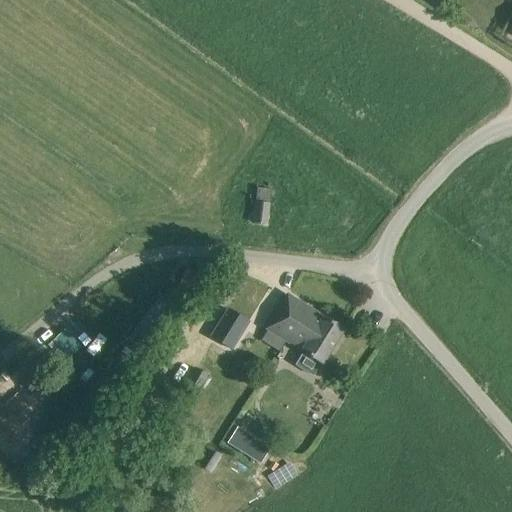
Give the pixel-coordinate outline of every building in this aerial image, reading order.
[(257,188),(253,222),(267,224),(271,190),(257,188)] [(187,286),(193,273),(186,269),(180,282),(187,286)] [(323,317),(287,295),(267,328),(303,351),(295,365),(313,375),(321,363),(322,363),(343,329),(324,317),(323,317)] [(250,322),(228,308),(210,337),(232,351),(250,322)] [(53,371),(61,364),(49,349),(40,355),(53,371)] [(208,376),(196,369),(185,388),(198,395),(208,376)] [(36,410),(33,407),(18,392),(2,406),(0,404),(0,433),(8,443),(22,431),(19,429),(36,410)] [(269,448),(237,428),(228,443),(260,463),(269,448)]
